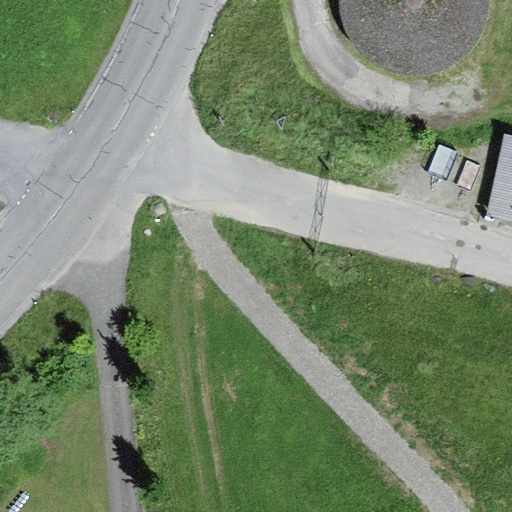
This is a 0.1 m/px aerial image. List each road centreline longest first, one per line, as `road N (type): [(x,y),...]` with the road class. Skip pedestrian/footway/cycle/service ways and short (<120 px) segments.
road 1 (track): [(95,157),(511,261)]
road 2 (residential): [(95,157),(130,511)]
road 3 (secondary): [(179,0),(95,157)]
road 4 (secondary): [(95,157),(0,275)]
